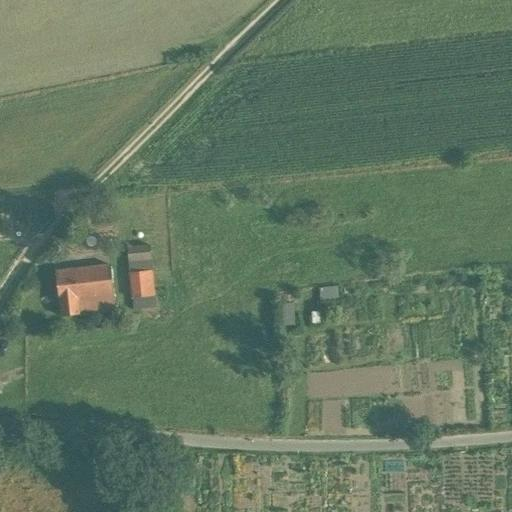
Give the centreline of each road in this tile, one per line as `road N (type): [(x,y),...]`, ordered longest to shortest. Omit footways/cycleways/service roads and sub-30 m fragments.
road 1 (unclassified): [(0,425),(279,444),(511,435)]
road 2 (track): [(0,303),(88,191),(277,0)]
